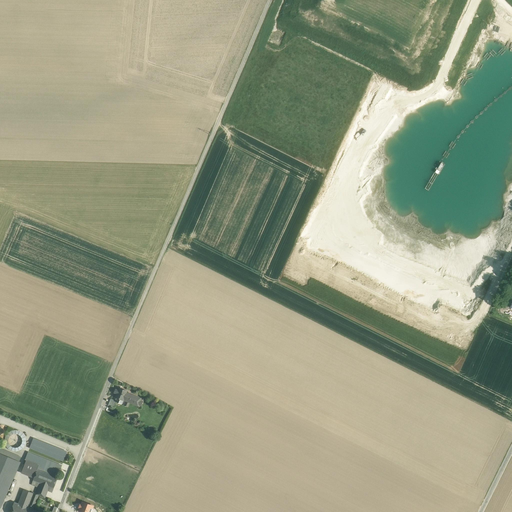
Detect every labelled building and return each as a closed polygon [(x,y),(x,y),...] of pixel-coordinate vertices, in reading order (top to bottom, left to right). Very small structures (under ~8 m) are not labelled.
[(127,391),(119,388),(120,388),(119,390),(116,389),(116,390),(117,390),(116,393),(117,394),(115,397),(118,398),(117,402),(122,404),(124,399),(137,405),(139,406),(140,405),(141,406),(143,402),(141,401),(142,400),(140,399),(140,398),(127,392),(127,391)] [(13,452),(17,452),(20,451),(23,449),(25,446),(26,443),(26,439),(25,436),(23,433),(20,431),(17,430),(14,430),(11,431),(8,433),(6,436),(5,439),(5,442),(6,446),(8,448),(10,450),(13,452)] [(67,451),(33,438),(29,448),(63,461),(67,451)] [(21,459),(0,449),(0,454),(20,463),(21,459)] [(28,452),(25,459),(39,465),(38,468),(58,476),(62,465),(28,452)] [(0,506),(1,507),(20,463),(0,454),(0,506)] [(39,465),(25,459),(20,470),(35,476),(38,468),(39,465)] [(58,476),(38,468),(35,476),(33,480),(40,483),(39,486),(48,490),(49,486),(54,488),(58,476)] [(48,490),(39,486),(39,487),(36,494),(39,495),(45,498),(48,490)] [(34,493),(24,489),(18,504),(32,509),(33,509),(39,495),(36,494),(34,493)] [(18,504),(14,502),(10,511),(31,511),(32,509),(18,504)] [(82,502),(81,504),(80,504),(79,508),(80,508),(79,511),(81,511),(91,511),(93,506),(82,502)]
